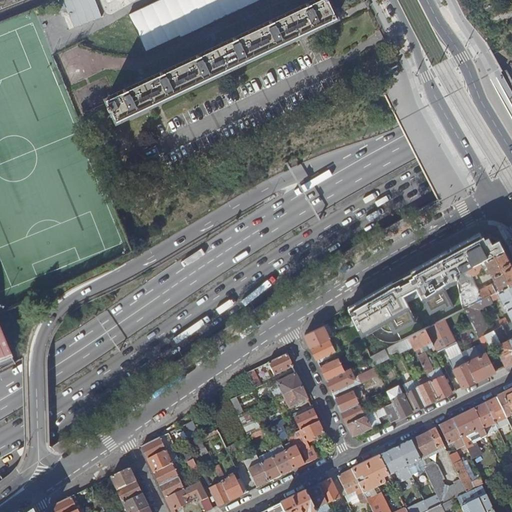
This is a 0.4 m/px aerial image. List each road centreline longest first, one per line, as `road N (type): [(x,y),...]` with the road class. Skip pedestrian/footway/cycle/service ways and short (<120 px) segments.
road 1 (trunk): [(389,145),(308,167),(60,304),(36,352),(38,450)]
road 2 (trunk): [(77,400),(333,225),(511,135)]
road 3 (trunk): [(389,145),(0,400)]
road 4 (primary): [(281,322),(498,201)]
road 5 (residential): [(392,0),(435,95),(498,201)]
road 6 (primary): [(123,431),(281,322)]
road 7 (residential): [(511,376),(346,459)]
road 8 (secondary): [(511,150),(427,0)]
road 9 (residential): [(346,459),(281,322)]
road 10 (trunk): [(511,92),(389,145)]
road 11 (residential): [(346,459),(238,511)]
